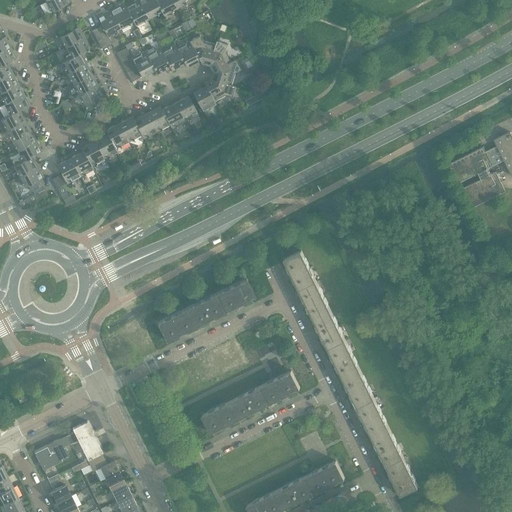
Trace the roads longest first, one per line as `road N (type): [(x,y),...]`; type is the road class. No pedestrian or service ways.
road 1 (secondary): [(511,41),(151,226)]
road 2 (secondary): [(162,248),(511,70)]
road 3 (residential): [(110,59),(130,95),(124,106),(69,132),(53,128),(36,99),(27,57),(33,36)]
road 4 (residential): [(102,390),(284,305)]
road 5 (residential): [(148,480),(328,394)]
